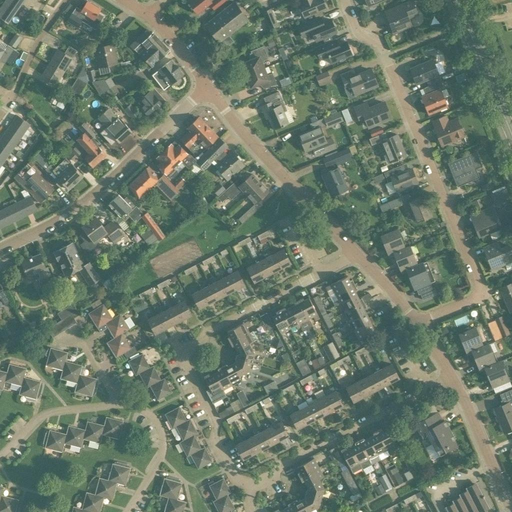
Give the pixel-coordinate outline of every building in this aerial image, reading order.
[(4,0),(0,6),(0,18),(8,24),(24,0),(4,0)] [(191,0),(188,3),(197,14),(209,5),(214,10),(226,0),(191,0)] [(299,4),(304,17),(326,8),(322,0),(299,0),(301,3),(299,4)] [(385,12),(393,33),(412,26),(408,18),(418,14),(412,0),(385,12)] [(71,13),(67,20),(77,27),(81,21),(95,30),(104,17),(98,13),(100,10),(87,1),(81,11),(76,7),(72,14),(71,13)] [(234,2),(205,25),(219,43),(248,20),(234,2)] [(262,12),(267,25),(276,22),(271,9),(262,12)] [(312,33),(316,41),(336,32),(331,20),(323,23),(320,17),(298,27),(302,37),(312,33)] [(138,54),(139,54),(147,47),(158,38),(152,32),(151,34),(147,30),(130,45),(138,54)] [(15,48),(21,38),(16,35),(9,44),(15,48)] [(87,37),(78,39),(81,49),(89,47),(87,37)] [(147,47),(139,54),(151,67),(169,50),(158,38),(147,47)] [(338,45),(336,39),(315,48),(320,59),(328,56),(332,63),(352,55),(346,42),(338,45)] [(109,73),(107,65),(116,63),(113,45),(102,47),(101,46),(97,46),(97,48),(94,49),(99,75),(109,73)] [(4,51),(0,48),(0,57),(6,62),(14,50),(7,46),(4,51)] [(57,49),(49,62),(64,72),(72,58),(77,51),(69,46),(64,53),(57,49)] [(252,60),(241,64),(244,72),(244,77),(264,69),(261,62),(268,58),(263,46),(250,51),(251,53),(249,54),(252,60)] [(287,59),(282,48),(278,49),(283,60),(287,59)] [(163,90),(169,86),(183,75),(171,60),(152,75),(163,90)] [(426,80),(428,86),(441,81),(432,60),(410,69),(416,84),(426,80)] [(129,61),(120,63),(122,71),(131,69),(129,61)] [(49,62),(41,76),(56,85),(64,72),(49,62)] [(458,62),(452,64),(455,74),(462,71),(458,62)] [(264,69),(244,77),(248,80),(251,87),(258,84),(261,83),(263,89),(276,84),(272,74),(266,75),(264,69)] [(96,80),(94,70),(87,72),(89,82),(96,80)] [(353,70),(341,75),(346,86),(344,87),(349,99),(356,96),(355,94),(377,85),(371,70),(355,76),(353,70)] [(327,71),(315,76),(320,87),(332,82),(327,71)] [(455,76),(457,82),(465,79),(463,73),(455,76)] [(95,83),(102,93),(116,84),(109,74),(95,83)] [(72,85),(81,91),(86,83),(77,78),(72,85)] [(441,81),(428,86),(424,88),(427,94),(422,96),(429,114),(447,106),(440,89),(443,87),(441,81)] [(77,98),(81,91),(72,85),(68,92),(77,98)] [(138,102),(143,107),(141,108),(149,116),(164,102),(165,101),(156,91),(155,89),(154,88),(138,102)] [(273,129),(288,123),(283,112),(287,111),(279,91),(274,93),(276,99),(261,106),(264,115),(267,114),(273,129)] [(55,92),(49,102),(55,105),(60,95),(55,92)] [(61,95),(56,106),(63,109),(68,98),(61,95)] [(122,98),(118,100),(124,107),(127,105),(122,98)] [(364,117),(369,127),(391,118),(384,102),(368,109),(366,103),(355,107),(359,119),(364,117)] [(133,120),(139,114),(129,104),(124,109),(133,120)] [(108,108),(98,118),(106,127),(100,133),(111,144),(116,140),(119,143),(131,132),(124,123),(123,125),(108,108)] [(347,108),(341,110),(346,122),(352,120),(347,108)] [(322,118),(326,126),(327,128),(343,121),(339,111),(322,118)] [(434,128),(442,145),(464,136),(457,119),(448,123),(445,115),(433,120),(435,127),(434,128)] [(17,116),(8,130),(20,139),(30,125),(17,116)] [(196,157),(205,148),(217,137),(199,118),(188,128),(190,131),(180,140),(196,157)] [(305,151),(313,148),(316,156),(334,148),(331,139),(325,141),(320,128),(326,126),(322,118),(309,124),(312,130),(299,135),(305,151)] [(78,128),(84,134),(77,140),(90,154),(85,158),(93,167),(106,155),(98,147),(97,147),(99,145),(93,138),(95,135),(84,123),(78,128)] [(381,127),(370,132),(372,136),(383,132),(381,127)] [(20,139),(8,130),(0,141),(0,144),(10,152),(20,139)] [(372,145),(381,141),(389,162),(406,155),(397,134),(387,138),(385,132),(369,139),(372,145)] [(219,138),(205,153),(196,162),(204,170),(228,146),(219,138)] [(181,161),(186,166),(189,169),(196,161),(188,153),(187,154),(174,141),(157,158),(161,162),(158,165),(167,174),(169,172),(174,177),(178,173),(173,168),(181,161)] [(10,152),(0,144),(0,164),(1,165),(10,152)] [(75,147),(72,150),(77,156),(80,153),(75,147)] [(323,158),(326,167),(351,157),(347,148),(323,158)] [(70,150),(67,153),(74,161),(78,158),(70,150)] [(439,150),(436,153),(440,158),(444,155),(439,150)] [(215,166),(227,181),(244,166),(231,152),(215,166)] [(449,164),(458,186),(478,178),(475,169),(482,166),(477,153),(449,164)] [(38,155),(32,160),(41,168),(46,163),(38,155)] [(60,188),(64,184),(68,189),(83,175),(70,162),(70,163),(64,157),(52,169),(48,166),(43,171),(50,178),(60,188)] [(32,196),(40,203),(53,190),(27,164),(14,177),(33,195),(32,196)] [(179,191),(178,190),(173,185),(166,178),(162,174),(159,178),(148,167),(128,186),(133,192),(133,194),(135,196),(137,196),(139,198),(152,185),(168,202),(179,191)] [(328,183),(333,195),(347,189),(339,168),(322,175),(326,184),(328,183)] [(395,168),(384,173),(388,183),(393,181),(397,191),(418,182),(412,169),(398,175),(395,168)] [(241,190),(246,195),(260,183),(251,174),(237,188),(233,183),(225,190),(218,196),(217,197),(221,202),(227,196),(230,200),(241,190)] [(180,188),(188,182),(185,179),(177,184),(180,188)] [(219,183),(212,190),(218,196),(225,190),(219,183)] [(260,183),(246,195),(255,204),(268,192),(260,183)] [(487,183),(481,186),(484,192),(490,189),(487,183)] [(497,205),(511,201),(508,190),(494,194),(497,205)] [(118,195),(109,204),(124,221),(129,216),(135,222),(141,217),(144,214),(137,208),(136,206),(132,210),(129,207),(130,207),(118,195)] [(431,216),(422,196),(409,201),(417,222),(431,216)] [(15,204),(22,218),(37,210),(30,197),(15,204)] [(204,197),(198,200),(203,209),(208,206),(209,206),(204,197)] [(399,198),(387,203),(390,209),(402,204),(399,198)] [(15,204),(0,211),(7,225),(22,218),(15,204)] [(257,210),(253,205),(238,219),(242,224),(257,210)] [(483,219),(473,223),(479,236),(489,232),(501,227),(492,206),(480,211),(483,219)] [(144,214),(141,217),(149,228),(155,235),(159,241),(161,239),(165,236),(146,212),(144,214)] [(98,241),(107,235),(114,244),(124,237),(112,220),(103,227),(96,217),(82,227),(86,231),(79,236),(84,242),(79,245),(86,254),(100,243),(98,241)] [(389,255),(394,253),(405,249),(397,230),(381,236),(389,255)] [(263,233),(257,236),(259,240),(262,244),(267,241),(265,237),(263,233)] [(155,235),(146,242),(150,247),(151,248),(159,241),(155,235)] [(484,247),(493,268),(511,260),(511,253),(508,245),(500,248),(497,242),(484,247)] [(89,262),(82,266),(72,244),(51,254),(55,262),(59,260),(66,275),(78,269),(89,286),(100,279),(96,273),(89,262)] [(410,246),(405,249),(394,253),(401,271),(407,269),(422,263),(417,265),(410,246)] [(273,254),(281,269),(290,264),(283,249),(273,254)] [(47,267),(45,268),(39,254),(31,257),(31,256),(20,261),(20,262),(15,264),(8,268),(11,274),(19,271),(22,279),(26,277),(37,272),(38,275),(38,284),(42,295),(52,291),(47,277),(50,275),(47,267)] [(273,254),(264,259),(272,274),(281,269),(273,254)] [(264,259),(255,264),(263,278),(272,274),(264,259)] [(422,263),(407,269),(415,288),(418,295),(420,294),(422,300),(437,294),(434,287),(433,288),(430,282),(434,280),(426,261),(422,263)] [(254,283),(263,278),(255,264),(246,269),(254,283)] [(227,276),(235,290),(244,286),(237,271),(227,276)] [(4,273),(0,275),(0,280),(6,291),(12,288),(4,273)] [(227,276),(218,281),(226,295),(235,290),(227,276)] [(332,289),(335,294),(354,285),(352,280),(349,281),(347,276),(326,287),(328,291),(332,289)] [(218,281),(210,285),(217,300),(226,295),(218,281)] [(510,311),(511,310),(511,282),(501,287),(510,311)] [(210,285),(201,290),(208,305),(217,300),(210,285)] [(354,285),(335,294),(338,300),(334,302),(336,305),(339,303),(357,295),(354,290),(356,289),(354,285)] [(0,298),(1,298),(5,306),(10,303),(2,289),(0,290),(0,298)] [(199,309),(208,305),(201,290),(191,295),(199,309)] [(357,295),(339,303),(344,313),(364,303),(361,298),(359,299),(357,295)] [(113,319),(113,318),(104,304),(106,302),(103,297),(91,304),(94,310),(88,313),(98,328),(106,323),(105,323),(113,319)] [(302,298),(298,300),(308,320),(313,317),(315,321),(319,319),(308,297),(303,300),(302,298)] [(294,305),(290,307),(300,328),(304,326),(302,323),(308,320),(298,300),(293,303),(294,305)] [(175,306),(182,320),(191,315),(184,301),(175,306)] [(320,301),(316,304),(321,313),(325,311),(320,301)] [(364,303),(344,313),(349,322),(366,313),(364,308),(366,307),(364,303)] [(71,314),(74,318),(79,314),(73,304),(69,306),(67,307),(71,314)] [(175,306),(166,310),(173,325),(182,320),(175,306)] [(57,313),(61,320),(66,317),(71,314),(67,307),(57,313)] [(284,307),(280,310),(290,329),(295,326),(297,329),(300,328),(290,307),(285,309),(284,307)] [(166,310),(157,315),(164,329),(173,325),(166,310)] [(280,334),(290,329),(280,310),(275,312),(276,314),(271,316),(280,334)] [(325,311),(321,313),(325,322),(330,320),(329,319),(333,317),(331,312),(327,314),(325,311)] [(266,313),(260,316),(261,319),(263,323),(270,320),(266,313)] [(368,317),(366,313),(349,322),(345,324),(347,328),(351,326),(353,331),(373,321),(370,316),(368,317)] [(74,318),(71,314),(66,317),(72,325),(77,322),(74,318)] [(108,327),(114,338),(115,338),(122,333),(122,334),(130,329),(120,314),(113,318),(113,319),(105,323),(106,323),(98,328),(101,332),(108,327)] [(155,334),(164,329),(157,315),(147,320),(155,334)] [(66,317),(61,320),(67,328),(72,325),(66,317)] [(67,328),(61,320),(57,323),(62,331),(67,328)] [(227,338),(229,342),(248,332),(246,327),(251,325),(248,320),(226,331),(229,336),(227,338)] [(264,324),(262,325),(265,331),(273,327),(270,320),(263,323),(264,324)] [(373,321),(353,331),(358,340),(352,343),(355,348),(367,342),(364,337),(375,331),(373,326),(375,325),(373,321)] [(494,321),(488,323),(495,340),(501,337),(494,321)] [(62,331),(57,323),(52,326),(57,335),(62,331)] [(509,334),(505,323),(497,326),(502,337),(509,334)] [(57,335),(52,326),(47,329),(53,338),(57,335)] [(467,353),(472,351),(483,346),(475,328),(459,334),(467,353)] [(249,334),(248,332),(229,342),(232,347),(234,346),(236,349),(248,343),(253,341),(254,340),(256,339),(253,332),(249,334)] [(131,348),(122,334),(122,333),(115,338),(114,338),(107,342),(116,358),(124,353),(127,358),(137,352),(134,346),(131,348)] [(332,342),(321,348),(329,362),(339,357),(332,342)] [(236,355),(235,357),(251,361),(253,353),(249,344),(248,343),(236,349),(238,354),(236,355)] [(488,344),(483,346),(472,351),(480,369),(484,367),(496,363),(488,344)] [(67,352),(50,348),(49,351),(46,350),(45,356),(48,357),(45,366),(62,370),(63,365),(64,366),(65,361),(67,352)] [(312,352),(320,366),(329,362),(321,348),(312,352)] [(150,368),(149,368),(142,353),(130,360),(128,361),(135,376),(139,374),(150,368)] [(287,353),(281,355),(283,359),(286,365),(284,365),(287,370),(291,368),(288,363),(290,362),(287,357),(289,356),(287,353)] [(348,356),(339,361),(341,364),(342,363),(344,362),(350,360),(348,356)] [(251,362),(235,357),(234,360),(236,362),(233,364),(239,376),(248,371),(251,362)] [(315,357),(309,360),(314,369),(320,366),(315,357)] [(63,365),(62,370),(59,379),(76,383),(77,379),(78,379),(79,374),(82,366),(65,361),(64,366),(63,365)] [(339,361),(330,365),(331,369),(341,364),(339,361)] [(496,363),(484,367),(492,387),(508,381),(500,361),(496,363)] [(6,377),(4,382),(20,386),(22,381),(22,382),(24,377),(26,368),(8,364),(6,372),(5,377),(6,377)] [(226,364),(222,366),(232,385),(237,383),(239,386),(244,388),(247,382),(240,380),(238,376),(239,376),(236,370),(233,364),(227,366),(226,364)] [(306,364),(298,368),(302,376),(311,371),(306,364)] [(382,369),(389,383),(399,378),(391,364),(382,369)] [(146,388),(149,386),(155,383),(160,380),(153,366),(149,368),(150,368),(139,374),(146,388)] [(218,371),(214,373),(223,390),(232,385),(222,366),(217,369),(218,371)] [(382,369),(373,374),(380,388),(389,383),(382,369)] [(222,390),(223,390),(214,373),(209,376),(208,374),(203,376),(210,389),(206,391),(212,404),(226,397),(222,390)] [(94,388),(96,388),(98,383),(95,382),(96,379),(79,374),(78,379),(77,379),(76,383),(74,392),(91,397),(92,393),(94,388)] [(373,374),(364,378),(371,393),(380,388),(373,374)] [(38,390),(41,391),(42,386),(39,385),(40,382),(24,377),(22,382),(22,381),(20,386),(18,395),(35,399),(36,396),(38,390)] [(164,378),(160,380),(155,383),(149,386),(157,400),(171,393),(164,378)] [(364,378),(355,383),(362,397),(371,393),(364,378)] [(274,381),(263,386),(267,394),(278,388),(274,381)] [(353,402),(362,397),(355,383),(345,388),(353,402)] [(500,401),(502,405),(493,409),(497,417),(495,417),(497,421),(498,421),(504,433),(511,429),(511,409),(510,404),(511,402),(511,389),(499,394),(501,400),(500,401)] [(242,390),(236,393),(239,399),(243,407),(249,404),(242,390)] [(325,396),(333,410),(342,406),(335,391),(325,396)] [(325,396),(316,401),(324,415),(333,410),(325,396)] [(239,399),(230,404),(231,406),(231,405),(234,411),(243,407),(239,399)] [(316,401),(307,405),(315,420),(324,415),(316,401)] [(225,409),(218,413),(221,419),(234,411),(231,405),(231,406),(225,409)] [(307,405),(298,410),(306,425),(315,420),(307,405)] [(180,423),(186,420),(179,406),(164,414),(172,429),(175,427),(181,424),(180,423)] [(297,429),(306,425),(298,410),(289,415),(297,429)] [(436,451),(439,456),(458,447),(444,420),(441,422),(436,412),(414,424),(423,441),(428,438),(435,451),(436,451)] [(121,430),(123,431),(125,426),(122,425),(123,421),(105,417),(103,425),(102,430),(103,430),(102,435),(118,439),(119,435),(121,430)] [(175,427),(182,440),(188,438),(194,435),(197,433),(189,419),(186,420),(180,423),(181,424),(175,427)] [(87,421),(84,430),(83,434),(84,435),(83,439),(99,443),(102,435),(103,430),(102,430),(103,425),(87,421)] [(281,421),(271,426),(279,441),(288,436),(281,421)] [(68,425),(65,434),(64,439),(65,439),(64,444),(81,448),(83,439),(84,435),(83,434),(84,430),(68,425)] [(271,426),(262,431),(270,446),(279,441),(271,426)] [(381,428),(376,431),(387,450),(396,445),(387,428),(382,430),(381,428)] [(45,433),(44,438),(47,439),(45,444),(44,448),(62,452),(64,444),(65,439),(64,439),(65,434),(49,430),(48,433),(45,433)] [(262,431),(253,436),(261,450),(270,446),(262,431)] [(373,435),(369,437),(378,455),(387,450),(376,431),(372,433),(373,435)] [(186,457),(190,455),(196,452),(195,452),(201,449),(194,435),(188,438),(182,440),(179,442),(186,457)] [(253,436),(244,440),(252,455),(261,450),(253,436)] [(363,438),(358,440),(368,459),(378,455),(369,437),(364,440),(363,438)] [(242,460),(252,455),(244,440),(235,445),(242,460)] [(350,447),(362,469),(363,471),(372,466),(368,459),(358,440),(354,443),(355,444),(350,447)] [(204,447),(201,449),(195,452),(196,452),(190,455),(197,469),(212,462),(204,447)] [(335,447),(329,450),(334,459),(335,458),(340,456),(335,447)] [(352,473),(362,469),(350,447),(346,449),(345,447),(340,450),(350,469),(352,473)] [(340,456),(335,458),(339,465),(344,463),(340,456)] [(299,478),(318,468),(313,458),(296,467),(299,472),(297,473),(299,478)] [(121,466),(122,463),(116,461),(116,464),(112,463),(107,480),(112,481),(112,482),(116,483),(125,486),(130,468),(126,467),(121,466)] [(304,481),(306,485),(307,484),(318,479),(323,477),(318,468),(299,478),(301,482),(304,481)] [(342,471),(340,472),(353,496),(359,493),(347,469),(342,471)] [(409,471),(404,473),(407,480),(412,477),(409,471)] [(385,474),(378,477),(385,490),(391,487),(385,474)] [(99,478),(94,494),(99,496),(103,497),(112,500),(116,483),(112,482),(112,481),(107,480),(99,478)] [(179,479),(173,478),(172,481),(167,479),(164,478),(159,495),(168,498),(172,499),(172,498),(177,500),(181,483),(178,482),(179,479)] [(214,483),(209,485),(216,500),(227,494),(230,492),(223,478),(214,483)] [(305,490),(305,492),(321,497),(323,489),(318,479),(307,484),(306,485),(308,489),(305,490)] [(480,511),(480,510),(488,506),(476,482),(465,488),(466,490),(458,495),(459,497),(452,501),(453,503),(445,507),(447,511),(480,511)] [(381,484),(375,487),(379,495),(385,492),(381,484)] [(86,492),(81,509),(86,510),(86,511),(90,511),(99,511),(103,497),(99,496),(94,494),(86,492)] [(305,497),(303,499),(310,511),(318,507),(321,497),(305,492),(304,495),(305,497)] [(418,492),(409,497),(411,501),(420,497),(418,492)] [(216,500),(213,501),(218,511),(227,511),(231,510),(234,508),(227,494),(216,500)] [(14,511),(16,509),(19,509),(20,504),(17,503),(18,500),(1,495),(0,500),(0,511),(14,511)] [(409,497),(400,502),(404,508),(407,507),(405,504),(411,501),(409,497)] [(163,511),(182,511),(185,502),(177,500),(172,498),(172,499),(168,498),(163,511)] [(296,499),(293,501),(298,511),(308,511),(310,511),(303,499),(297,502),(296,499)] [(288,506),(285,508),(286,511),(298,511),(293,501),(287,504),(288,506)]
